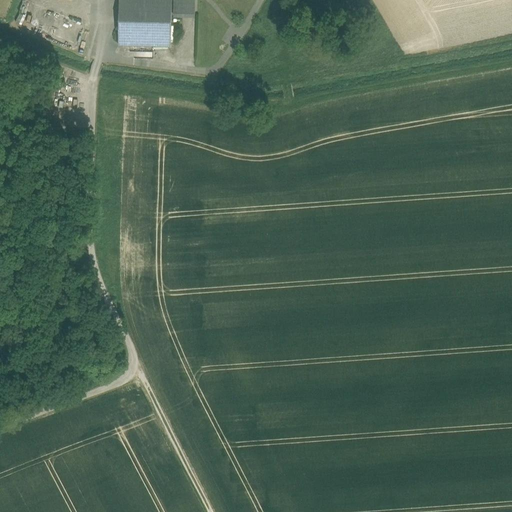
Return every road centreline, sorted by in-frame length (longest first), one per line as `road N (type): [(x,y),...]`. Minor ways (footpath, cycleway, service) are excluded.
road 1 (track): [(0,430),(131,373),(89,238),(92,79),(107,0)]
road 2 (track): [(211,511),(132,367)]
